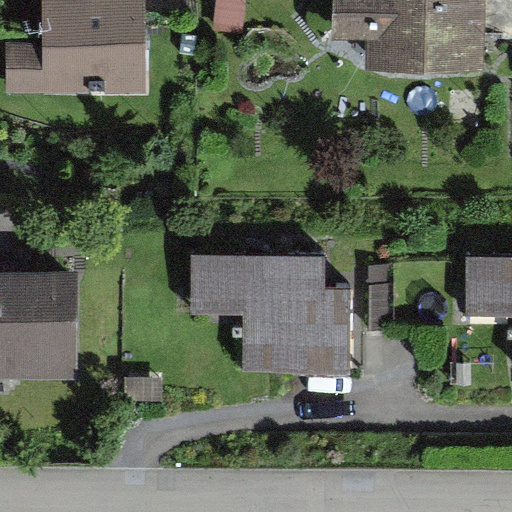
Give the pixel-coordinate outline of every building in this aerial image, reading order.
[(52,0),(53,39),(21,39),(22,93),(158,90),(156,0),(52,0)] [(257,0),(230,0),(228,27),(255,30),(257,0)] [(346,0),(346,34),(380,34),(380,63),(496,65),(496,44),(496,0),(346,0)] [(511,43),(511,0),(496,0),(496,44),(511,43)] [(335,252),(202,254),(203,312),(250,311),(251,366),(360,364),(359,286),(343,286),(343,307),(336,307),(335,252)] [(511,252),(477,253),(477,314),(511,313),(511,252)] [(88,267),(0,268),(0,375),(8,375),(7,357),(45,357),(45,381),(89,380),(88,267)] [(404,282),(382,283),(383,326),(405,326),(404,282)]
